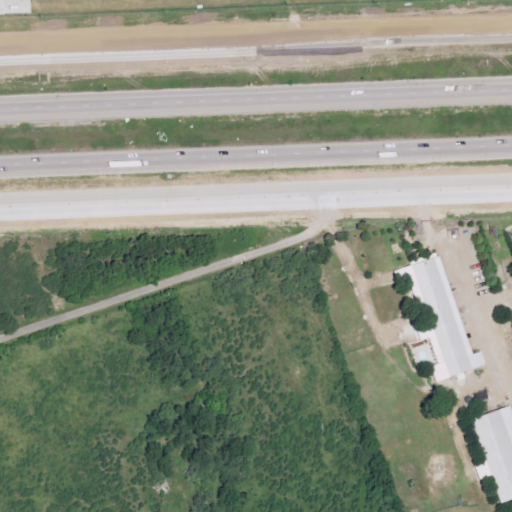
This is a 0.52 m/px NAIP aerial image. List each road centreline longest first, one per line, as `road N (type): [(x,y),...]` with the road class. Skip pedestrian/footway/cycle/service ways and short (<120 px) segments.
road 1 (motorway): [(0,162),(511,142)]
road 2 (secondary): [(0,210),(511,191)]
road 3 (secondary): [(511,31),(0,47)]
road 4 (motorway): [(511,93),(0,107)]
road 5 (residential): [(0,340),(317,227),(322,199)]
